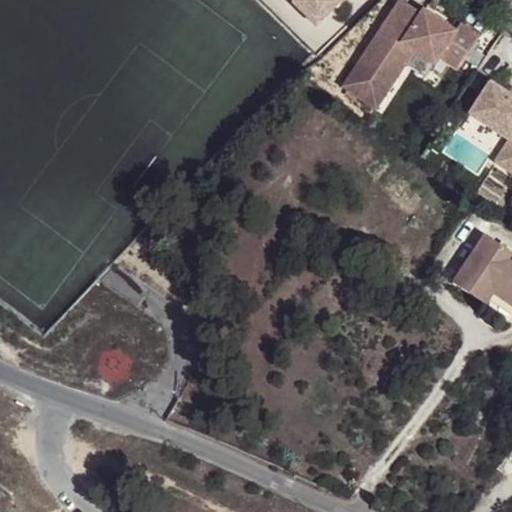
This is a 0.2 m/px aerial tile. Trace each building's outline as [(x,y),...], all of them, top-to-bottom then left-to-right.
[(284,0),(315,29),(342,0),(284,0)] [(399,3),(341,90),(373,111),(412,54),(432,68),(437,60),(456,73),(477,41),(458,28),(454,35),(422,14),(420,17),(399,3)] [(511,100),(489,84),(468,115),(507,141),(511,143),(511,100)] [(511,143),(507,141),(493,162),(511,174),(511,143)] [(511,257),(496,247),(482,238),(450,283),(485,306),(493,296),(511,308),(511,257)] [(511,251),(500,243),(496,247),(511,257),(511,251)]
